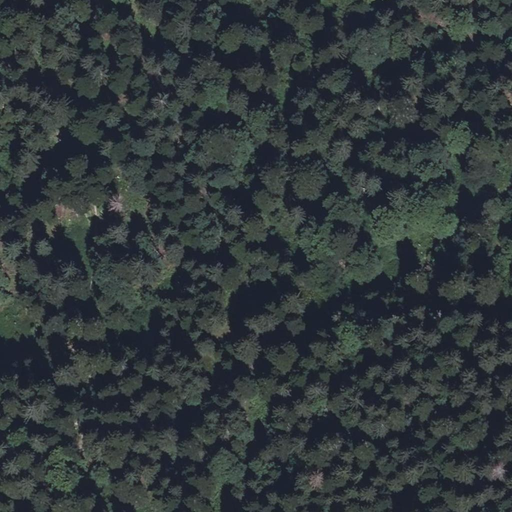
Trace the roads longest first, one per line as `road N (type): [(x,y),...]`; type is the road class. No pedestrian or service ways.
road 1 (track): [(15,511),(87,300),(100,284),(82,88),(84,48),(100,0)]
road 2 (track): [(76,511),(100,284)]
road 3 (track): [(89,214),(15,0)]
